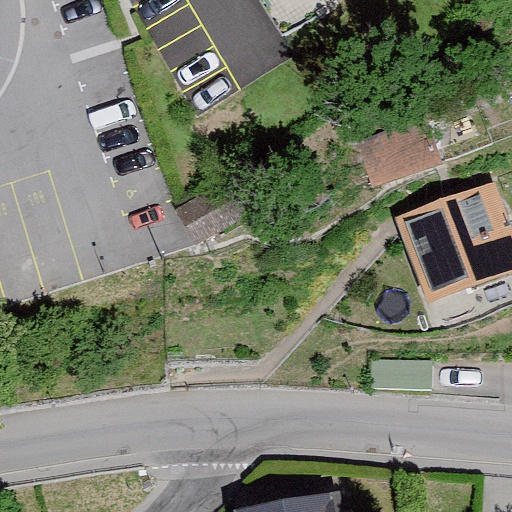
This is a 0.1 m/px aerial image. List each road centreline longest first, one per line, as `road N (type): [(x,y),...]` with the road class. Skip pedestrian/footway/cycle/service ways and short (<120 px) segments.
road 1 (tertiary): [(511,443),(215,425)]
road 2 (tertiary): [(215,425),(0,452)]
